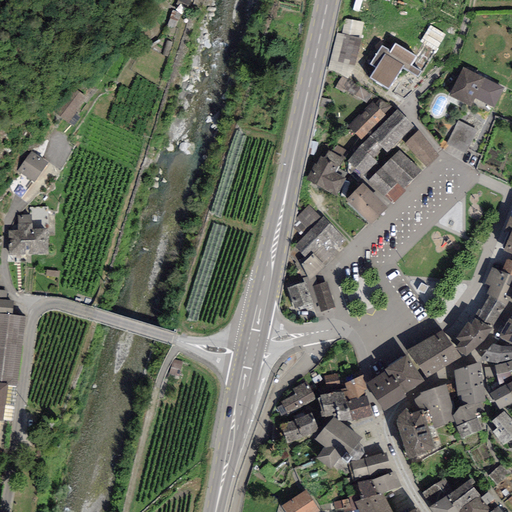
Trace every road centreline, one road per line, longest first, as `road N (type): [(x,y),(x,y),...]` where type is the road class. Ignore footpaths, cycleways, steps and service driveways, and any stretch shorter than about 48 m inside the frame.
road 1 (unclassified): [(252,356),(42,305),(30,326),(1,511)]
road 2 (secondary): [(326,0),(256,337)]
road 3 (residential): [(473,176),(446,157),(336,266),(338,330)]
road 4 (residential): [(238,511),(273,396),(328,330)]
road 5 (residential): [(380,329),(390,313),(382,273),(473,176)]
road 6 (residential): [(511,295),(485,347),(399,408),(386,429)]
road 7 (residential): [(440,326),(461,308),(507,200),(473,176)]
road 8 (track): [(125,511),(177,340)]
road 9 (secondary): [(252,356),(216,511)]
